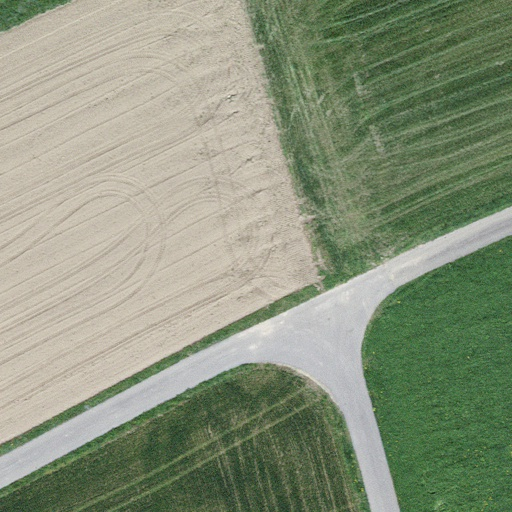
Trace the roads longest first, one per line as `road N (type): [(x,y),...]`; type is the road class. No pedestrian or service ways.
road 1 (residential): [(0,469),(157,388),(318,319)]
road 2 (residential): [(318,319),(511,219)]
road 3 (residential): [(318,319),(351,387),(384,511)]
